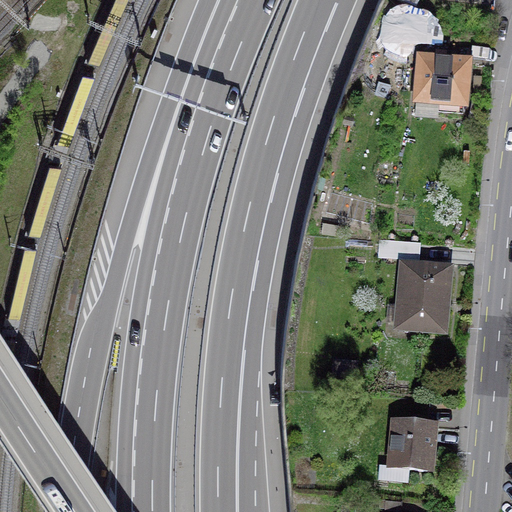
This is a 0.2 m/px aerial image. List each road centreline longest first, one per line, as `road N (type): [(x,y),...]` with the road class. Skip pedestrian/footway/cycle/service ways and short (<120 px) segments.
road 1 (motorway): [(247,0),(167,108),(81,398),(66,511)]
road 2 (motorway): [(259,0),(185,214),(155,404),(152,511)]
road 3 (motorway): [(224,348),(265,144),(317,0)]
road 4 (primary): [(511,200),(484,511)]
road 5 (motorway): [(253,511),(224,348)]
road 6 (motorway): [(218,511),(224,348)]
road 7 (motorway): [(74,511),(0,399)]
